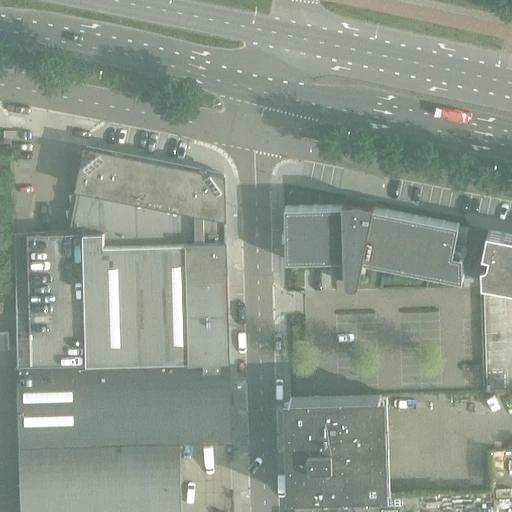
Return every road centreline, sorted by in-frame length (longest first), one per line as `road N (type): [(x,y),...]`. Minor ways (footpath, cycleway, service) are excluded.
road 1 (unclassified): [(260,511),(257,135)]
road 2 (secondary): [(0,33),(266,91)]
road 3 (unclassified): [(0,83),(257,135)]
road 4 (unclassified): [(257,135),(511,194)]
road 5 (secondary): [(266,91),(511,147)]
road 6 (secondary): [(511,85),(281,36)]
road 7 (secondary): [(281,36),(97,0)]
